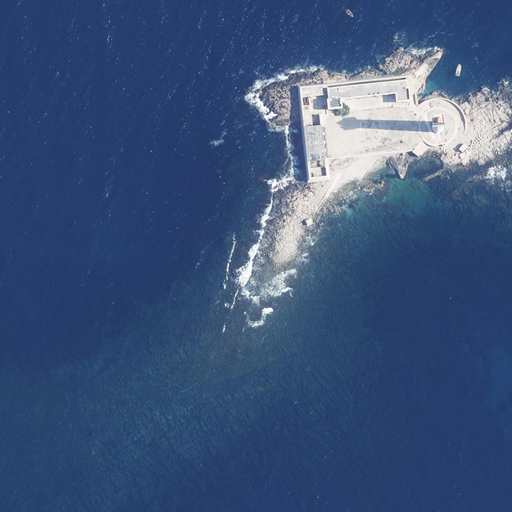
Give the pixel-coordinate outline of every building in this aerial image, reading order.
[(407,80),(328,88),(329,98),(326,99),(327,109),(342,107),(341,98),(395,93),(396,102),(410,101),(409,87),(408,87),(407,80)] [(326,99),(329,98),(328,88),(328,84),(302,87),(303,101),(326,99)] [(434,121),(433,123),(432,126),(432,128),(433,130),(435,131),(438,132),(440,132),(442,131),(443,129),(444,127),(444,124),(443,122),(441,121),(439,120),(436,120),(434,121)] [(322,125),(304,126),(309,177),(327,176),(322,125)] [(468,146),(464,143),(459,149),(462,152),(468,146)]
